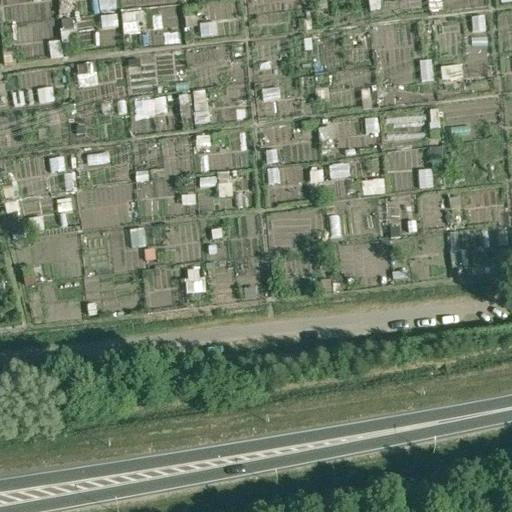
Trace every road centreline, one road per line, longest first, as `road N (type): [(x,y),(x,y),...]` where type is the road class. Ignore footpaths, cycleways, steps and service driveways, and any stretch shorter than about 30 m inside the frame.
road 1 (trunk): [(511,405),(0,485)]
road 2 (unclassified): [(511,303),(0,360)]
road 3 (trunk): [(16,511),(511,410)]
